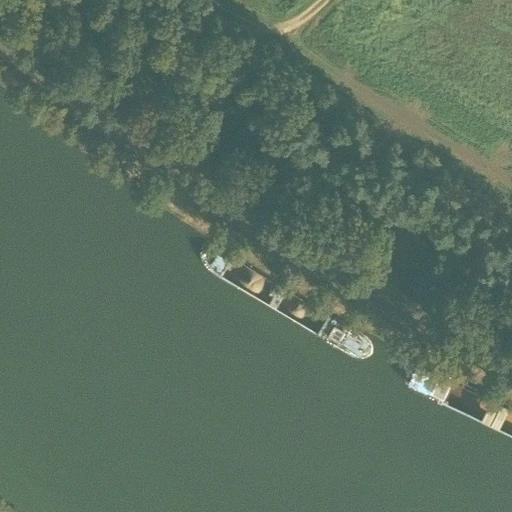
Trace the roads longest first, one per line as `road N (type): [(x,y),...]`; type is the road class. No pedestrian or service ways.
road 1 (unclassified): [(511,372),(181,183),(0,34)]
road 2 (unclassified): [(324,0),(269,34),(201,0)]
